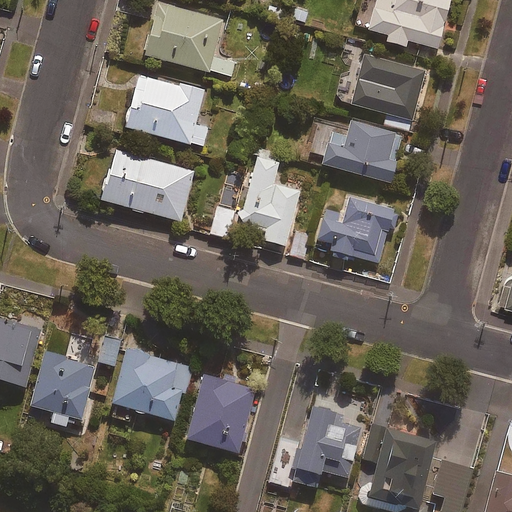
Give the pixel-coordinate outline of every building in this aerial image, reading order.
[(446,0),(372,0),(365,28),(384,33),(383,39),(402,45),(404,39),(434,47),(446,0)] [(221,19),(155,1),(141,53),(229,76),(233,62),(211,56),(221,19)] [(310,10),(292,4),(287,17),(305,24),(310,10)] [(422,71),(361,53),(347,102),(385,113),(382,123),(405,130),(422,71)] [(201,90),(136,73),(122,126),(201,146),(206,127),(193,124),(201,90)] [(346,119),(343,129),(316,121),(306,158),(386,181),(399,134),(346,119)] [(192,171),(111,148),(97,198),(177,221),(192,171)] [(276,161),(254,155),(235,222),(262,229),(260,238),(282,244),(297,190),(270,183),(276,161)] [(397,209),(346,195),(341,213),(321,208),(313,237),(329,242),(326,252),(344,257),(345,253),(376,262),(386,226),(391,227),(397,209)] [(232,212),(215,207),(208,233),(225,237),(232,212)] [(312,232),(293,226),(285,254),(304,260),(312,232)] [(39,329),(0,317),(0,379),(22,386),(39,329)] [(119,338),(101,332),(92,359),(111,365),(119,338)] [(107,400),(116,402),(112,415),(128,420),(132,408),(170,420),(179,391),(167,387),(175,363),(124,346),(107,400)] [(94,366),(41,350),(25,403),(49,411),(46,420),(62,425),(66,415),(78,418),(94,366)] [(253,389),(199,373),(181,436),(234,452),(253,389)] [(330,410),(295,401),(287,433),(278,431),(264,480),(289,487),(291,480),(312,486),(317,469),(344,476),(357,429),(327,421),(330,410)] [(434,440),(369,423),(360,459),(373,462),(362,503),(396,511),(405,511),(407,506),(416,508),(434,440)] [(458,511),(471,462),(440,454),(430,493),(442,496),(439,510),(445,511),(458,511)] [(511,511),(511,476),(492,471),(481,511),(511,511)]
